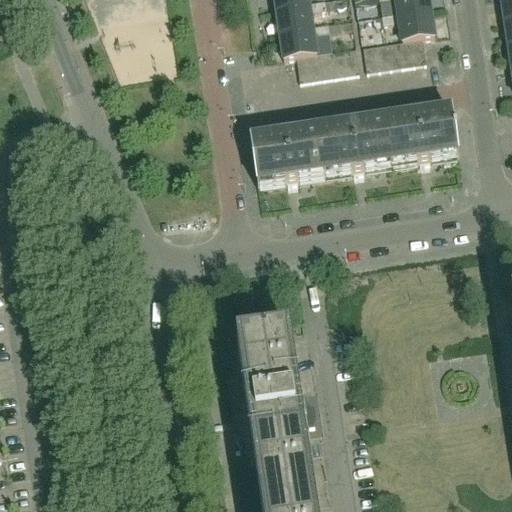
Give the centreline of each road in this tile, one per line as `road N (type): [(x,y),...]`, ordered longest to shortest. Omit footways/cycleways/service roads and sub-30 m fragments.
road 1 (residential): [(44,511),(0,216)]
road 2 (residential): [(343,511),(300,246)]
road 3 (residential): [(239,255),(200,0)]
road 4 (residential): [(168,511),(151,268)]
road 5 (residential): [(499,216),(466,0)]
road 6 (residential): [(499,216),(300,246)]
road 7 (residential): [(151,268),(90,127)]
road 8 (residential): [(90,127),(37,0)]
